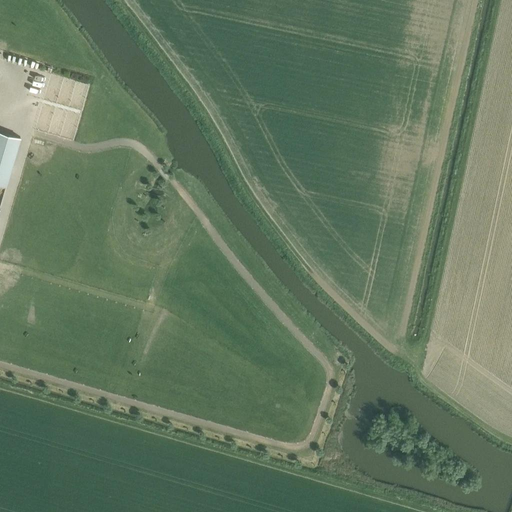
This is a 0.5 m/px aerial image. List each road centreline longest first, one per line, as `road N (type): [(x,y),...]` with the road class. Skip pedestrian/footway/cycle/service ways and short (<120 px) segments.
road 1 (unknown): [(0,363),(286,446),(309,441),(330,378),(142,148),(84,147),(28,129)]
road 2 (track): [(475,0),(397,353),(432,388),(511,440)]
road 3 (track): [(397,353),(286,243),(197,100),(119,0)]
road 4 (track): [(413,366),(497,0)]
road 5 (unknown): [(140,178),(130,212),(136,230),(161,232),(191,204)]
